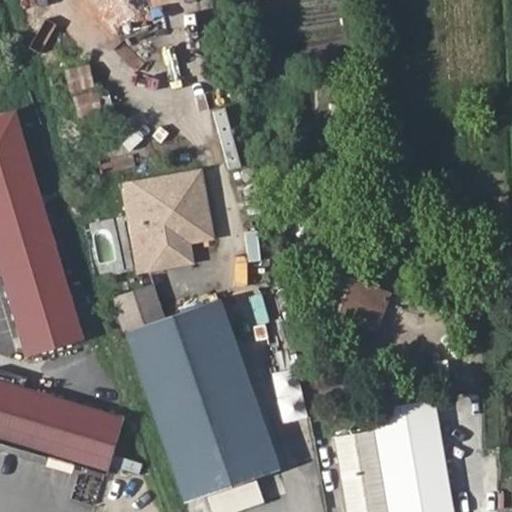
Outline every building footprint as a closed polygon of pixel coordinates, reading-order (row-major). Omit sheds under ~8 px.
[(72,94),(98,87),(92,62),(65,69),(72,94)] [(149,107),(150,116),(167,115),(164,88),(111,93),(113,111),(149,107)] [(80,119),(105,112),(99,90),(74,96),(80,119)] [(10,114),(0,117),(0,280),(24,358),(79,341),(10,114)] [(215,239),(203,171),(133,184),(146,252),(188,244),(215,239)] [(146,252),(133,184),(120,187),(137,275),(192,264),(188,244),(146,252)] [(321,269),(308,301),(359,322),(372,290),(321,269)] [(149,288),(109,302),(122,338),(162,324),(149,288)] [(387,296),(372,290),(359,322),(374,327),(387,296)] [(276,471),(218,305),(162,324),(122,338),(180,505),(276,471)] [(468,348),(455,355),(465,374),(478,367),(468,348)] [(0,443),(103,474),(119,420),(0,384),(0,443)] [(393,511),(453,511),(431,398),(373,409),(377,427),(393,511)] [(393,511),(377,427),(335,435),(350,511),(393,511)] [(117,454),(114,466),(140,474),(144,463),(117,454)]
